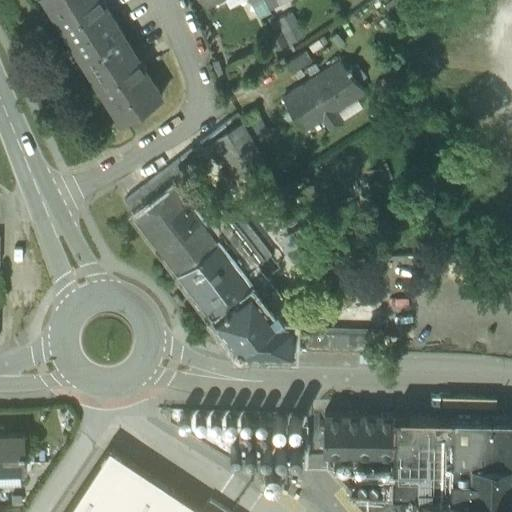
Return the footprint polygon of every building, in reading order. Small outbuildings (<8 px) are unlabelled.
[(121,31),(102,0),(50,0),(84,54),(121,31)] [(264,0),(269,9),(280,3),(278,0),(264,0)] [(405,0),(391,0),(384,5),(397,23),(412,12),(405,0)] [(121,31),(84,54),(124,118),(162,95),(121,31)] [(340,61),(282,98),(289,109),(284,113),(290,121),(295,118),(303,130),(322,118),(329,129),(332,129),(343,123),(335,110),(365,90),(358,82),(346,67),(340,61)] [(362,78),(352,67),(349,65),(346,67),(358,82),(362,78)] [(410,83),(396,67),(379,81),(392,97),(410,83)] [(255,144),(243,123),(234,129),(246,149),(255,144)] [(246,149),(234,129),(214,142),(235,175),(255,163),(246,149)] [(275,180),(255,144),(246,149),(255,163),(267,185),(275,180)] [(220,201),(211,200),(180,158),(125,200),(135,213),(213,315),(267,273),(259,262),(271,253),(236,208),(224,217),(225,208),(220,201)] [(283,234),(288,247),(309,240),(305,227),(283,234)] [(267,273),(213,315),(236,343),(235,343),(242,347),(256,348),(256,357),(264,357),(264,348),(292,349),(294,308),(267,273)] [(359,330),(308,328),(308,349),(358,351),(359,330)] [(382,331),(359,330),(358,351),(381,352),(382,331)] [(393,412),(324,410),(323,452),(392,452),(393,412)] [(180,412),(178,411),(176,412),(174,413),(173,414),(172,416),(172,417),(172,419),(173,421),(175,422),(176,423),(178,423),(180,423),(182,422),(183,421),(184,419),(184,417),(184,415),(183,414),(182,412),(180,412)] [(194,412),(192,412),(191,412),(189,413),(188,414),(187,415),(186,417),(186,418),(187,420),(188,421),(189,423),(190,423),(192,424),(193,424),(195,423),(196,422),(198,421),(198,420),(199,418),(198,416),(198,415),(197,414),(195,413),(194,412)] [(209,412),(207,412),(205,412),(203,413),(201,415),(201,417),(201,419),(201,421),(203,423),(205,424),(207,424),(209,424),(211,423),(212,421),(213,419),(213,417),(212,415),(211,413),(209,412)] [(511,414),(393,412),(392,452),(392,488),(391,490),(415,490),(414,511),(509,511),(510,468),(511,468),(511,414)] [(221,413),(219,413),(218,414),(216,415),(215,417),(215,419),(215,420),(216,422),(217,424),(219,425),(221,425),(223,425),(225,424),(226,423),(227,421),(227,419),(227,417),(226,415),(225,414),(223,413),(221,413)] [(239,414),(238,413),(236,413),(234,413),(232,414),(230,416),(229,417),(229,419),(230,421),(231,423),(232,424),(234,425),(236,425),(238,425),(240,423),(241,422),(241,420),(241,418),(241,416),(239,414)] [(253,414),(251,414),(249,414),(247,414),(246,415),(245,417),(244,419),(244,420),(244,422),(245,424),(247,425),(249,426),(251,426),(252,425),(254,424),(255,423),(256,421),(256,419),(256,417),(255,416),(253,414)] [(266,414),(264,414),(263,414),(261,415),(260,416),(259,417),(258,419),(258,421),(259,423),(260,424),(261,425),(263,426),(264,426),(266,426),(268,425),(269,424),(270,423),(270,421),(270,419),(270,418),(269,416),(268,415),(266,414)] [(282,415),(280,415),(278,414),(276,415),(274,416),(273,418),(273,420),(273,422),(274,424),(275,425),(277,426),(279,427),(281,426),(283,425),(284,423),(285,421),(285,419),(284,417),(282,415)] [(294,415),(292,416),(290,417),(289,419),(288,421),(288,423),(289,425),(290,427),(292,428),(294,429),(296,429),(298,429),(300,427),(301,426),(302,424),(303,422),(302,419),(301,418),(300,416),(298,415),(296,414),(294,415)] [(321,417),(309,417),(308,467),(320,468),(321,417)] [(206,429),(204,429),(202,430),(201,432),(200,434),(200,437),(202,439),(203,440),(206,441),(208,440),(210,439),(212,437),(212,435),(212,433),(211,431),(209,429),(206,429)] [(220,429),(218,430),(217,431),(216,432),(215,434),(215,436),(215,437),(216,439),(218,440),(219,441),(221,441),(223,441),(224,440),(226,439),(227,437),(227,435),(227,434),(226,432),(225,431),(223,430),(222,429),(220,429)] [(238,430),(236,430),(234,430),(233,430),(231,431),(230,433),(230,435),(229,436),(230,438),(231,440),(232,441),(234,442),(236,442),(237,442),(239,441),(240,440),(241,438),(242,436),(241,434),(241,433),(240,431),(238,430)] [(251,430),(249,430),(247,430),(245,432),(244,433),(244,435),(244,437),(245,439),(246,441),(248,442),(250,442),(252,441),(254,440),(255,438),(256,436),(255,434),(255,432),(253,431),(251,430)] [(263,430),(261,431),(260,432),(258,433),(258,435),(258,437),(258,439),(259,441),(261,442),(263,443),(265,443),(267,442),(268,441),(269,439),(270,438),(270,436),(270,434),(269,432),(267,431),(265,430),(263,430)] [(281,431),(279,431),(276,431),(275,432),(273,434),(273,436),(273,438),(274,439),(276,441),(278,441),(280,441),(282,440),(283,438),(284,436),(283,434),(282,432),(281,431)] [(23,432),(3,433),(3,436),(0,435),(0,469),(23,469),(23,452),(24,452),(23,432)] [(293,433),(291,432),(289,433),(287,434),(286,436),(286,438),(287,440),(288,441),(290,442),(292,442),(294,441),(296,440),(296,438),(296,436),(295,434),(293,433)] [(257,447),(255,446),(253,446),(251,446),(250,447),(249,449),(248,450),(248,452),(248,454),(249,455),(251,457),(252,457),(254,458),(256,457),(258,456),(259,455),(259,453),(260,451),(259,449),(258,448),(257,447)] [(270,446),(268,446),(266,446),(264,447),(263,449),(262,451),(262,453),(262,454),(263,456),(265,457),(267,458),(269,458),(271,457),(272,456),(273,454),(274,452),(274,450),(273,448),(271,447),(270,446)] [(65,511),(205,511),(203,510),(109,447),(65,511)] [(281,447),(280,448),(278,448),(277,450),(276,451),(276,453),(276,455),(277,456),(278,457),(279,458),(281,459),(283,459),(284,458),(286,457),(287,456),(287,454),(287,452),(287,451),(286,449),(285,448),(283,448),(281,447)] [(244,449),(243,448),(241,448),(239,448),(238,449),(237,450),(236,451),(236,453),(236,455),(237,456),(239,457),(240,457),(242,457),(244,456),(245,455),(245,453),(246,452),(245,450),(244,449)] [(296,448),(294,448),(292,449),(291,450),(290,452),(290,454),(291,456),(292,457),(293,458),(295,459),(297,459),(299,458),(300,457),(301,455),(301,454),(301,452),(300,450),(299,449),(297,448),(296,448)] [(344,456),(342,456),(340,456),(338,457),(337,458),(336,460),(335,462),(335,464),(336,466),(337,467),(338,469),(340,470),(341,470),(343,470),(345,469),(347,468),(348,467),(349,465),(349,463),(349,461),(348,460),(347,458),(346,457),(344,456)] [(361,459),(359,459),(357,459),(356,460),(354,461),(354,463),(353,465),(354,466),(354,468),(356,469),(357,470),(359,470),(361,470),(363,469),(364,468),(365,466),(365,465),(365,463),(364,461),(363,460),(361,459)] [(374,460),(372,459),(370,460),(368,460),(367,462),(367,463),(366,465),(367,467),(368,468),(369,470),(371,470),(373,470),(375,470),(376,468),(377,467),(377,465),(377,463),(376,462),(375,460),(374,460)] [(388,462),(386,462),(385,462),(383,463),(382,464),(382,466),(382,467),(382,469),(383,470),(385,471),(386,471),(388,471),(390,470),(391,469),(391,467),(391,465),(390,464),(389,463),(388,462)] [(365,478),(363,477),(361,477),(359,477),(358,478),(357,480),(357,482),(357,483),(358,485),(360,486),(362,486),(363,486),(365,485),(366,483),(366,481),(366,479),(365,478)] [(374,477),(372,477),(370,477),(369,478),(368,480),(367,482),(368,484),(369,486),(371,486),(373,486),(375,486),(376,484),(377,482),(377,480),(376,478),(374,477)] [(388,478),(386,478),(384,479),(383,480),(382,481),(381,483),(382,485),(383,486),(384,487),(386,488),(388,487),(390,486),(391,484),(391,483),(390,481),(389,479),(388,478)] [(391,490),(392,488),(351,487),(350,488),(370,511),(414,511),(415,490),(391,490)] [(231,511),(211,498),(203,510),(205,511),(231,511)]
